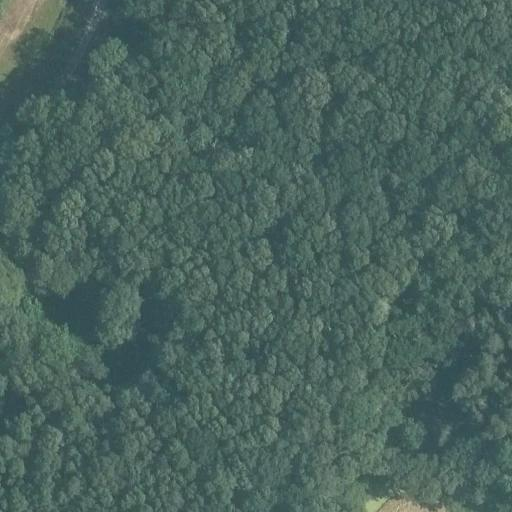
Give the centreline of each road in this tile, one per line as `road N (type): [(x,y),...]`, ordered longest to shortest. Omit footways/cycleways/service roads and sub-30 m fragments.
road 1 (track): [(0,253),(305,0)]
road 2 (unknown): [(511,212),(316,511)]
road 3 (track): [(99,0),(72,64),(0,176)]
